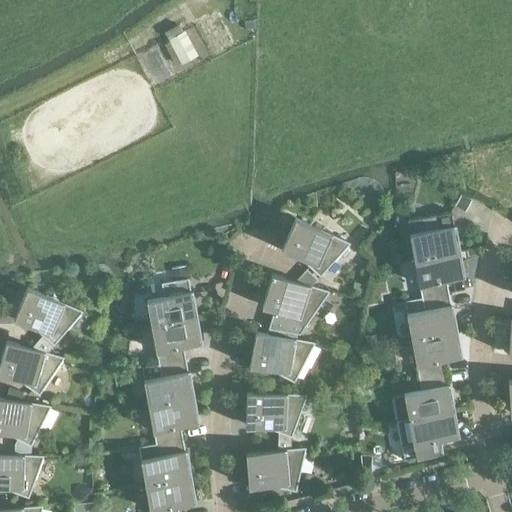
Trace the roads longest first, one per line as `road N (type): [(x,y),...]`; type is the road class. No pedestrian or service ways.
road 1 (residential): [(226,511),(220,391),(253,245)]
road 2 (residential): [(489,474),(482,334),(502,226)]
road 3 (residential): [(351,511),(489,474)]
